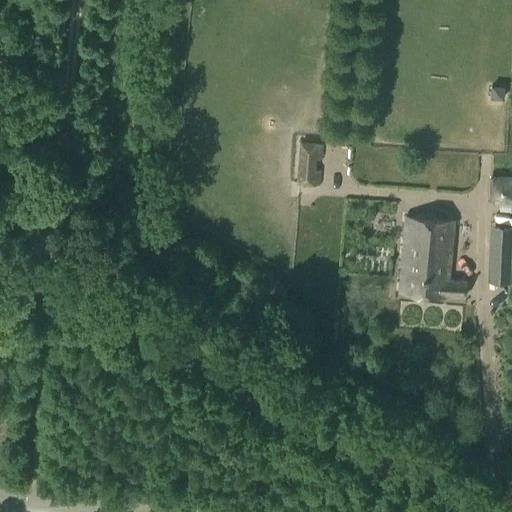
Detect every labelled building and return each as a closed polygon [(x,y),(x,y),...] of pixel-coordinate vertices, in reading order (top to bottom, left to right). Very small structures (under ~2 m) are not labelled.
[(491,86),(490,98),(502,99),(503,87),(491,86)] [(323,161),(324,143),(299,141),(296,185),(319,187),(320,170),(316,169),(316,160),(323,161)] [(511,203),(511,175),(489,175),(488,202),(511,203)] [(446,282),(451,223),(405,219),(400,291),(445,297),(445,296),(464,298),(465,282),(446,282)] [(511,224),(489,224),(487,280),(510,281),(511,225),(511,224)]
